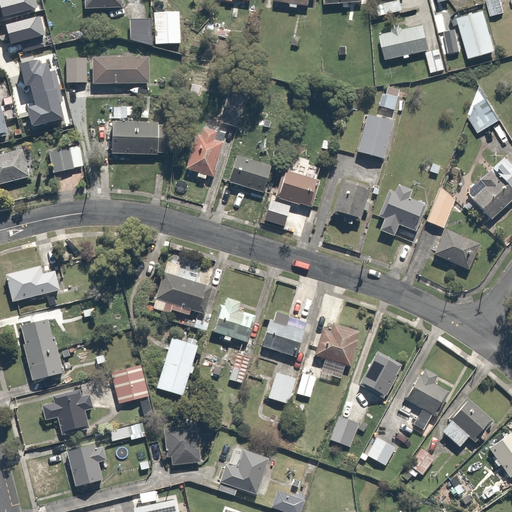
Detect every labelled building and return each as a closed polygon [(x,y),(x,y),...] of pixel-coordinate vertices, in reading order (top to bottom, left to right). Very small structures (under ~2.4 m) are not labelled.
[(36,0),(0,0),(0,2),(4,16),(38,7),(36,0)] [(84,0),(84,11),(124,10),(124,0),(84,0)] [(290,5),(290,8),(298,10),(299,6),(311,8),(312,1),(317,2),(317,0),(276,0),(276,3),(290,5)] [(402,0),(396,0),(375,4),(378,20),(405,15),(402,0)] [(501,0),(484,0),(490,19),(506,14),(501,0)] [(486,13),(458,21),(460,29),(468,55),(470,61),(498,53),(486,13)] [(40,15),(6,24),(11,43),(45,34),(40,15)] [(179,15),(154,15),(155,23),(155,43),(155,46),(155,47),(180,46),(179,15)] [(130,44),(155,50),(155,47),(155,46),(155,43),(155,23),(130,23),(130,44)] [(425,52),(433,50),(428,25),(404,29),(403,23),(390,26),(391,34),(379,37),(384,60),(425,52)] [(468,55),(460,29),(440,36),(447,61),(468,55)] [(40,58),(20,64),(26,86),(31,84),(33,94),(55,88),(48,62),(41,64),(40,58)] [(87,59),(65,59),(65,84),(87,85),(87,59)] [(145,59),(94,59),(94,87),(145,88),(145,59)] [(55,88),(33,94),(36,105),(27,107),(32,126),(64,117),(55,88)] [(500,122),(481,92),(460,106),(479,136),(500,122)] [(399,101),(383,96),(378,111),(394,116),(399,101)] [(245,106),(225,100),(217,125),(237,132),(245,106)] [(0,139),(10,136),(0,103),(0,139)] [(393,125),(365,118),(356,156),(384,163),(393,125)] [(168,127),(111,124),(109,156),(167,158),(168,127)] [(200,137),(196,136),(186,171),(197,174),(196,178),(208,181),(209,177),(214,179),(224,146),(215,144),(218,134),(203,130),(200,137)] [(80,146),(46,152),(51,176),(84,170),(80,146)] [(0,185),(29,179),(23,153),(0,157),(0,185)] [(274,168),(234,157),(226,186),(266,197),(274,168)] [(511,175),(502,163),(466,192),(490,222),(511,204),(511,175)] [(320,182),(284,171),(275,201),(311,212),(320,182)] [(372,189),(341,180),(330,219),(362,227),(372,189)] [(397,194),(389,191),(378,220),(384,222),(380,234),(395,239),(399,227),(419,234),(423,223),(428,208),(408,201),(411,191),(400,186),(397,194)] [(436,186),(428,208),(423,223),(441,230),(444,231),(458,194),(436,186)] [(444,231),(441,230),(430,259),(470,273),(480,244),(444,231)] [(194,271),(168,262),(152,311),(171,317),(174,305),(207,316),(216,290),(190,282),(194,271)] [(52,266),(3,277),(10,305),(59,294),(52,266)] [(226,297),(213,334),(225,338),(224,342),(231,345),(233,340),(247,345),(257,318),(240,312),(243,304),(226,297)] [(79,301),(57,306),(61,324),(83,318),(79,301)] [(274,321),(271,320),(261,347),(299,361),(309,336),(289,328),(293,319),(277,313),(274,321)] [(52,323),(20,332),(34,385),(66,376),(52,323)] [(330,334),(321,331),(312,359),(351,372),(364,333),(334,323),(330,334)] [(200,349),(171,339),(154,391),(183,400),(200,349)] [(250,357),(237,353),(228,382),(241,386),(250,357)] [(403,370),(377,354),(357,385),(383,401),(403,370)] [(140,366),(110,376),(120,408),(150,398),(140,366)] [(420,367),(403,399),(440,419),(453,396),(434,386),(439,378),(420,367)] [(298,378),(275,372),(268,400),(290,406),(298,378)] [(318,377),(302,372),(296,395),(311,400),(318,377)] [(46,423),(57,420),(61,438),(90,430),(85,413),(92,411),(88,396),(84,397),(83,391),(53,399),(54,402),(41,405),(46,423)] [(466,400),(439,432),(460,449),(470,437),(477,443),(493,424),(466,400)] [(363,425),(340,416),(331,443),(353,451),(363,425)] [(128,426),(132,440),(144,437),(140,422),(128,426)] [(132,440),(128,426),(109,432),(114,446),(132,440)] [(197,431),(163,434),(166,466),(200,464),(197,431)] [(369,459),(385,467),(395,448),(372,436),(360,458),(368,462),(369,459)] [(511,439),(494,453),(511,476),(511,439)] [(105,456),(102,443),(65,451),(73,486),(100,480),(96,459),(105,456)] [(435,457),(420,447),(403,471),(418,482),(435,457)] [(225,465),(216,492),(235,499),(239,489),(258,495),(268,464),(244,456),(240,470),(225,465)] [(301,511),(305,503),(277,492),(270,510),(274,511),(301,511)] [(178,511),(176,500),(133,510),(133,511),(178,511)]
